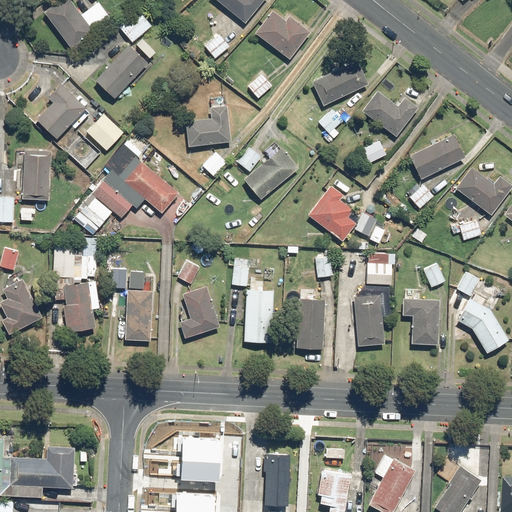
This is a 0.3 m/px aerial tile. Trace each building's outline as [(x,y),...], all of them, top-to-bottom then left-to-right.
[(70,0),(58,0),(44,11),(72,48),(94,32),(70,0)] [(217,0),(244,22),(262,0),(217,0)] [(118,25),(132,41),(151,25),(138,9),(118,25)] [(273,9),(255,31),(289,58),(310,31),(288,13),(285,18),(273,9)] [(230,46),(220,33),(205,45),(215,58),(230,46)] [(142,38),(136,44),(149,58),(156,52),(142,38)] [(128,44),(95,79),(113,97),(147,61),(128,44)] [(357,59),(311,80),(322,104),(368,83),(357,59)] [(272,84),(262,73),(248,86),(258,97),(272,84)] [(53,101),(36,118),(56,138),(86,107),(60,81),(46,95),(53,101)] [(377,89),(361,109),(395,135),(418,105),(404,94),(396,104),(377,89)] [(210,116),(185,119),(188,145),(231,139),(226,103),(209,105),(210,116)] [(343,119),(332,109),(319,122),(329,133),(343,119)] [(103,112),(85,131),(106,150),(124,132),(103,112)] [(408,154),(420,178),(464,156),(452,132),(408,154)] [(386,154),(380,140),(363,147),(369,161),(386,154)] [(262,154),(250,146),(238,163),(250,171),(262,154)] [(282,147),(244,178),(259,197),(298,166),(282,147)] [(50,149),(24,148),(22,198),(48,199),(50,149)] [(226,161),(216,151),(202,165),(213,175),(226,161)] [(111,168),(92,192),(121,216),(132,204),(136,207),(144,198),(161,212),(178,191),(139,159),(124,178),(111,168)] [(471,165),(454,186),(490,213),(511,184),(511,183),(499,173),(492,181),(471,165)] [(329,183),(307,213),(341,239),(355,221),(348,215),(353,208),(339,198),(343,193),(329,183)] [(434,195),(423,183),(408,197),(419,209),(434,195)] [(15,196),(0,195),(0,221),(14,222),(15,196)] [(369,239),(379,243),(384,230),(373,226),(377,217),(363,211),(356,229),(371,235),(369,239)] [(460,225),(464,239),(481,235),(477,221),(460,225)] [(427,234),(416,227),(410,235),(421,243),(427,234)] [(84,277),(85,256),(93,256),(94,237),(81,236),(81,244),(54,244),(53,276),(84,277)] [(0,266),(14,270),(19,250),(4,246),(0,257),(0,266)] [(329,247),(314,249),(318,276),(332,275),(329,247)] [(395,263),(395,254),(368,253),(368,262),(365,262),(363,282),(391,284),(392,263),(395,263)] [(191,284),(201,266),(187,259),(177,277),(191,284)] [(247,264),(233,263),(233,283),(246,284),(247,264)] [(445,280),(438,263),(424,269),(431,286),(445,280)] [(126,268),(112,267),(111,287),(125,287),(126,268)] [(1,318),(9,333),(41,316),(21,277),(1,287),(6,297),(0,299),(0,304),(6,315),(1,318)] [(62,304),(66,330),(93,326),(86,280),(62,283),(65,303),(62,304)] [(179,320),(184,336),(219,325),(206,284),(181,292),(189,316),(179,320)] [(126,287),(123,338),(149,339),(152,289),(126,287)] [(274,289),(246,287),(243,338),(271,340),(274,289)] [(379,292),(353,294),(357,344),(384,341),(379,292)] [(491,308),(468,295),(457,318),(471,327),(486,351),(509,338),(491,308)] [(324,298),(298,296),(295,346),(321,347),(324,298)] [(439,298),(402,296),(401,314),(412,314),(410,342),(436,343),(439,298)] [(182,439),(179,480),(218,482),(221,442),(182,439)] [(73,445),(47,444),(46,457),(10,455),(9,483),(71,486),(73,445)] [(289,453),(266,451),(263,503),(286,504),(289,453)] [(392,456),(368,502),(385,511),(391,511),(415,468),(392,456)] [(459,464),(432,505),(443,511),(458,511),(480,478),(459,464)] [(342,511),(350,474),(321,469),(317,493),(320,494),(319,501),(329,503),(327,511),(342,511)] [(511,474),(504,474),(502,509),(511,509),(511,474)] [(177,493),(176,511),(215,511),(217,496),(177,493)] [(0,498),(0,511),(13,511),(14,500),(0,498)]
